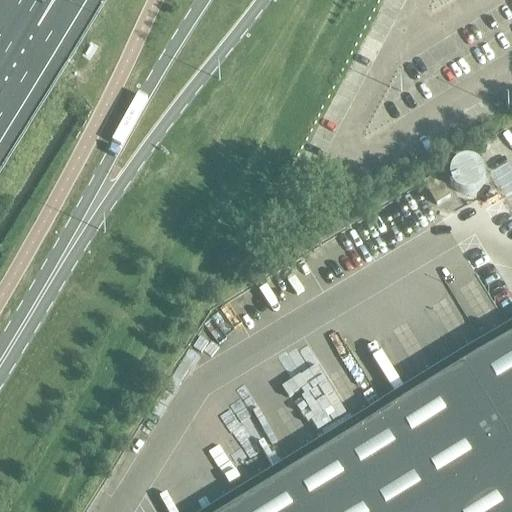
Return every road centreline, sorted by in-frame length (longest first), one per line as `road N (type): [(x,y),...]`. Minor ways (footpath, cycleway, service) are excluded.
road 1 (tertiary): [(86,218),(262,0)]
road 2 (tertiary): [(203,0),(101,172),(86,218)]
road 3 (tertiary): [(0,363),(86,218)]
